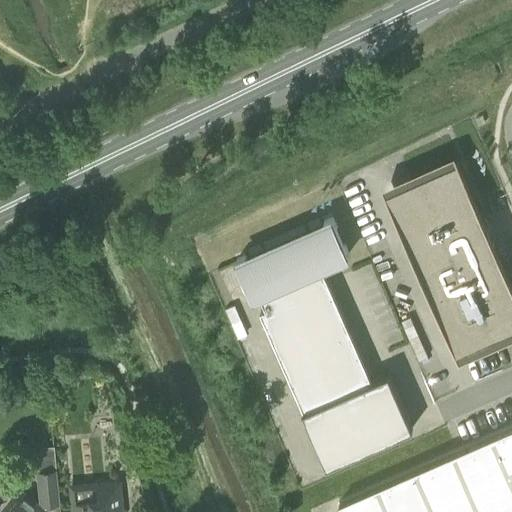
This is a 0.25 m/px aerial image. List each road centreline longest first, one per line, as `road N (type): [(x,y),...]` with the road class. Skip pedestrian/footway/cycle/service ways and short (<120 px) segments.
road 1 (primary): [(0,211),(435,0)]
road 2 (unclassified): [(0,122),(246,0)]
